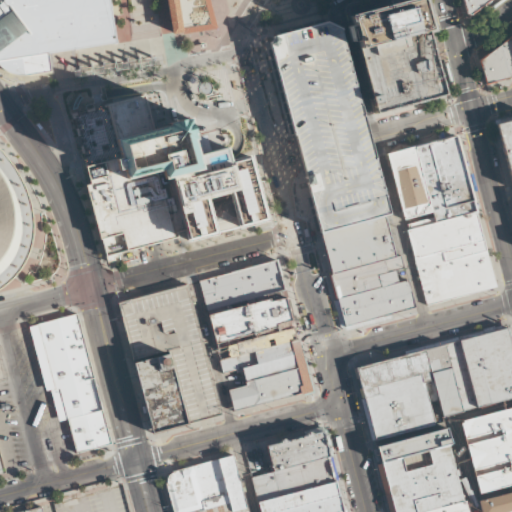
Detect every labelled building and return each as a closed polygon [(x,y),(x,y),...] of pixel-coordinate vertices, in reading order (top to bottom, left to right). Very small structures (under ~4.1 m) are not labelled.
[(110,0),(117,43),(48,54),(50,64),(51,72),(26,75),(20,76),(15,75),(10,73),(4,71),(0,67),(0,0),(110,0)] [(166,0),(171,35),(216,28),(208,0),(166,0)] [(357,48),(355,40),(351,41),(347,26),(351,25),(348,15),(403,0),(419,0),(427,29),(357,48)] [(461,0),(465,13),(469,15),(489,0),(461,0)] [(445,95),(375,114),(357,48),(427,29),(445,95)] [(511,77),(485,85),(478,60),(511,34),(511,77)] [(86,185),(90,184),(85,166),(119,157),(107,105),(143,95),(152,127),(189,117),(199,153),(227,146),(231,159),(250,153),(268,221),(187,242),(184,231),(176,233),(178,238),(117,254),(118,257),(114,258),(115,260),(107,262),(86,185)] [(511,119),(511,189),(495,124),(511,119)] [(477,211),(457,135),(414,146),(431,212),(433,217),(434,222),(477,211)] [(431,212),(414,146),(386,153),(403,219),(431,212)] [(0,168),(2,170),(12,185),(17,196),(21,207),(23,218),(24,231),(23,242),(19,253),(14,263),(7,271),(0,277),(0,168)] [(405,225),(426,305),(497,286),(477,211),(434,222),(433,217),(405,225)] [(320,233),(345,326),(415,307),(408,280),(398,283),(395,270),(404,268),(400,255),(397,257),(385,215),(320,233)] [(285,294),(276,260),(198,281),(207,315),(285,294)] [(189,286),(120,304),(137,364),(172,354),(192,425),(224,416),(189,286)] [(293,323),(285,294),(207,315),(215,344),(293,323)] [(79,314),(112,444),(77,453),(68,419),(59,421),(52,391),(47,392),(30,327),(79,314)] [(215,344),(233,412),(311,391),(293,323),(215,344)] [(511,400),(511,336),(510,329),(356,370),(375,444),(440,427),(434,402),(442,400),(446,417),(511,400)] [(137,364),(156,434),(192,425),(172,354),(137,364)] [(511,411),(511,488),(482,496),(464,424),(511,411)] [(397,511),(437,511),(468,504),(454,449),(459,447),(454,430),(380,450),(397,511)] [(273,471),(266,446),(323,431),(330,456),(273,471)] [(330,456),(344,511),(258,511),(250,477),(273,471),(330,456)] [(175,511),(169,488),(169,481),(172,476),(178,472),(235,457),(248,511),(175,511)] [(511,511),(511,491),(477,501),(480,511),(511,511)]
